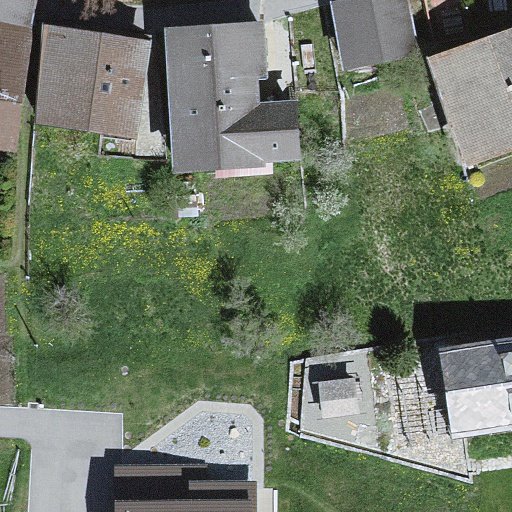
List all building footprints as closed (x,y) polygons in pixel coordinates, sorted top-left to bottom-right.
[(36,0),(0,0),(0,23),(32,29),(36,0)] [(413,0),(406,0),(337,13),(351,82),(427,67),(413,0)] [(300,27),(174,34),(183,182),(309,175),(300,27)] [(153,42),(47,28),(34,121),(140,136),(153,42)] [(0,38),(0,150),(13,153),(29,43),(0,38)] [(511,47),(440,71),(475,175),(511,162),(511,47)] [(511,348),(456,356),(469,448),(511,442),(511,348)] [(206,465),(114,465),(113,511),(251,511),(252,481),(206,481),(206,465)]
